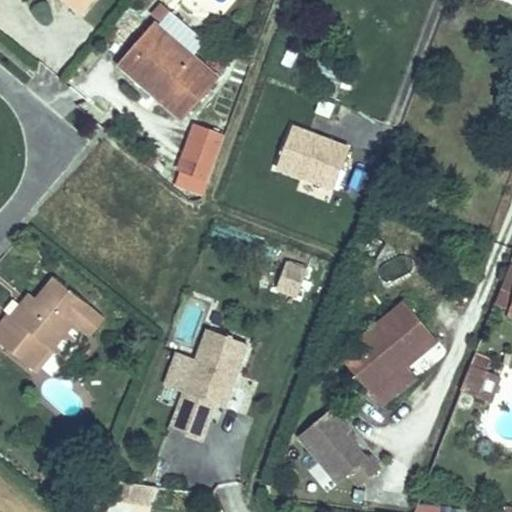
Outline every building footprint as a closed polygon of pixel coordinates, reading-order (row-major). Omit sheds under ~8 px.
[(153,15),(119,54),(131,66),(136,61),(154,76),(149,82),(181,109),(215,70),(153,15)] [(195,116),(179,156),(207,166),(224,127),(195,116)] [(333,187),(349,147),(292,125),(276,166),(333,187)] [(284,284),(303,291),(310,272),(291,265),(284,284)] [(7,310),(0,318),(0,343),(29,367),(86,300),(56,273),(18,319),(7,310)] [(419,298),(393,321),(401,331),(379,351),(403,380),(389,392),(399,404),(433,374),(423,363),(453,336),(419,298)] [(355,353),(389,392),(403,380),(379,351),(401,331),(393,321),(355,353)] [(190,394),(184,410),(215,421),(221,405),(233,399),(237,386),(234,380),(237,373),(242,375),(253,344),(214,330),(203,360),(190,394)] [(480,393),(486,370),(472,366),(466,389),(480,393)] [(233,399),(221,405),(229,408),(233,399)] [(369,438),(363,432),(367,428),(348,407),(316,433),(357,480),(369,470),(379,482),(399,465),(388,453),(384,456),(369,438)] [(373,435),(367,428),(363,432),(369,438),(373,435)]
